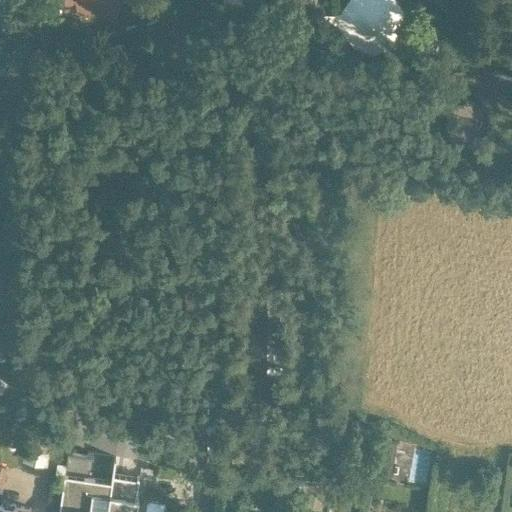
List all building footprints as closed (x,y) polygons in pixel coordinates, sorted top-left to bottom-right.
[(56,0),(55,11),(128,16),(129,0),(56,0)] [(400,0),(349,0),(345,42),(396,47),(400,0)] [(511,71),(480,70),(479,79),(511,80),(511,71)] [(0,264),(0,360),(1,361),(19,330),(1,318),(12,298),(2,292),(14,273),(0,264)] [(287,289),(243,289),(242,370),(286,370),(287,289)] [(126,390),(125,403),(160,405),(161,392),(126,390)] [(156,412),(123,412),(123,422),(156,423),(156,412)] [(46,466),(51,445),(26,438),(22,461),(46,466)] [(381,440),(376,474),(390,476),(395,443),(381,440)] [(135,511),(138,495),(134,494),(136,478),(112,475),(110,480),(89,477),(92,456),(65,452),(64,462),(55,461),(53,473),(63,475),(57,511),(135,511)] [(344,461),(340,481),(353,484),(357,464),(344,461)] [(282,481),(278,497),(294,500),(298,485),(282,481)] [(0,511),(30,511),(31,507),(0,501),(0,511)]
